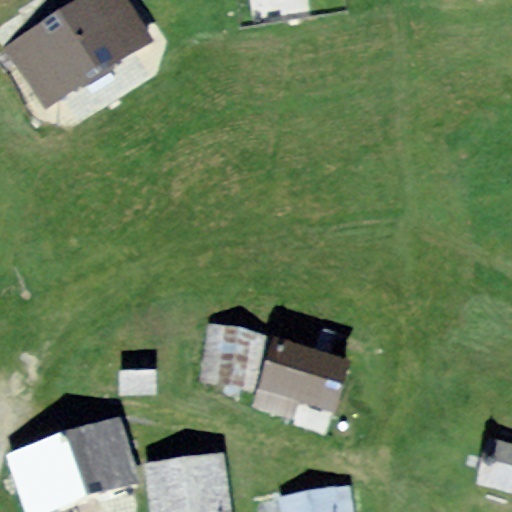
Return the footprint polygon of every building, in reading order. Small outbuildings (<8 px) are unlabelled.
[(132,0),(99,0),(2,61),(51,140),(173,64),(132,0)] [(214,319),(201,377),(259,391),(273,332),(214,319)] [(375,366),(284,343),(266,419),(356,441),(375,366)] [(108,439),(21,469),(35,511),(76,511),(127,495),(108,439)] [(511,443),(490,440),(481,487),(511,493),(511,443)] [(241,511),(235,471),(156,483),(159,511),(241,511)] [(343,511),(339,488),(276,500),(277,511),(343,511)]
